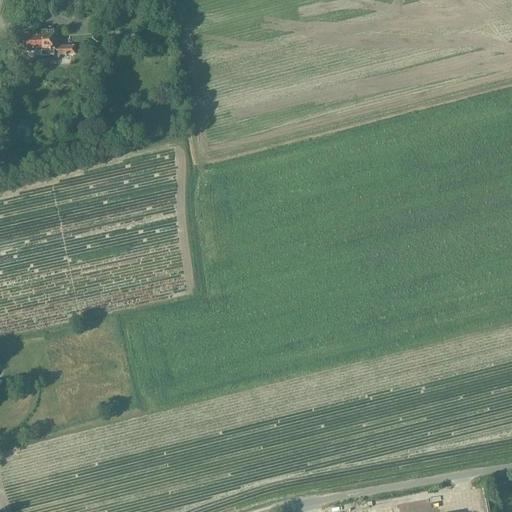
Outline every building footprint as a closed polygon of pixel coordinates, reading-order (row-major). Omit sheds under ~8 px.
[(49,48),(50,57),(51,57),(51,59),(53,61),(57,61),(59,60),(59,57),(76,56),(75,47),(59,48),(58,30),(40,31),(41,35),(42,48),(49,48)] [(122,36),(123,42),(124,50),(141,48),(138,33),(134,34),(133,31),(129,32),(129,35),(122,36)] [(42,57),(50,57),(49,48),(42,48),(41,35),(23,35),(24,45),(24,58),(28,61),(33,61),(37,58),(37,54),(41,54),(42,57)] [(122,49),(120,41),(120,37),(108,38),(110,51),(122,49)] [(0,173),(4,176),(12,167),(9,164),(7,168),(0,161),(0,173)]
